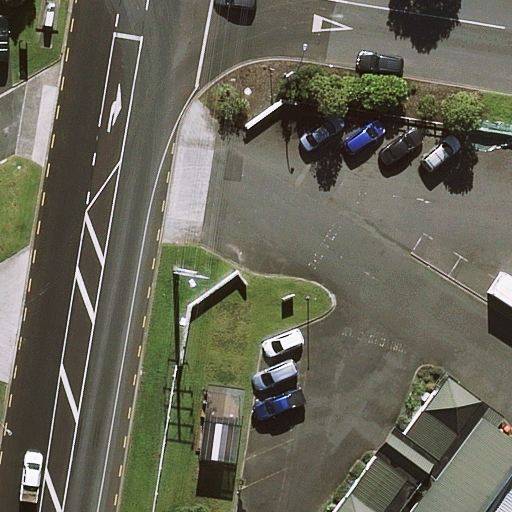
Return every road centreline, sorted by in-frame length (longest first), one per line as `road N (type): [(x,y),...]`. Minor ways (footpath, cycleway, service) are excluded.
road 1 (tertiary): [(60,511),(139,0)]
road 2 (residential): [(511,29),(338,0)]
